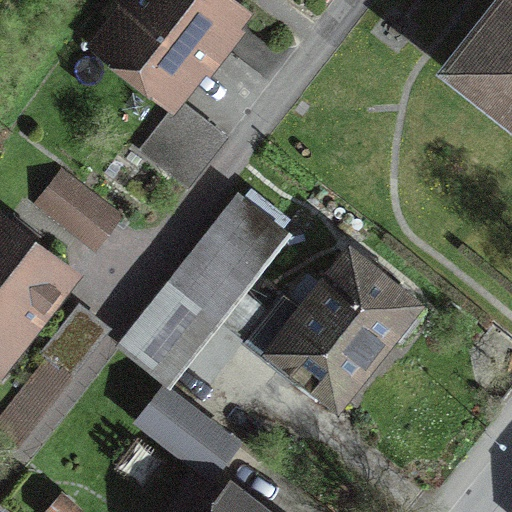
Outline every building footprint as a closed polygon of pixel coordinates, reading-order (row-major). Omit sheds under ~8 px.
[(136,68),(170,94),(235,12),(219,0),(121,0),(130,7),(113,29),(146,55),(136,68)] [(511,0),(504,0),(450,68),(511,116),(511,0)] [(176,99),(139,147),(189,185),(226,137),(176,99)] [(42,203),(92,241),(113,215),(64,176),(42,203)] [(240,198),(172,285),(215,318),(283,232),(240,198)] [(0,354),(2,356),(67,273),(0,221),(0,354)] [(290,357),(336,395),(409,303),(350,256),(307,310),(283,291),(244,339),(280,368),(290,357)] [(0,426),(16,440),(69,373),(49,357),(0,418),(0,426)] [(205,471),(231,439),(167,389),(142,421),(205,471)] [(250,511),(204,475),(174,511),(250,511)]
